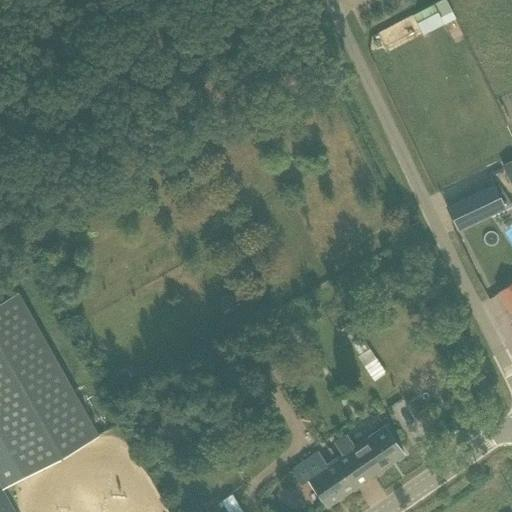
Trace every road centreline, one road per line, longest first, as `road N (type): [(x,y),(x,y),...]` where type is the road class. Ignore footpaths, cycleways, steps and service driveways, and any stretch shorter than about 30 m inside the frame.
road 1 (unclassified): [(511,377),(328,0)]
road 2 (tertiary): [(385,511),(511,424)]
